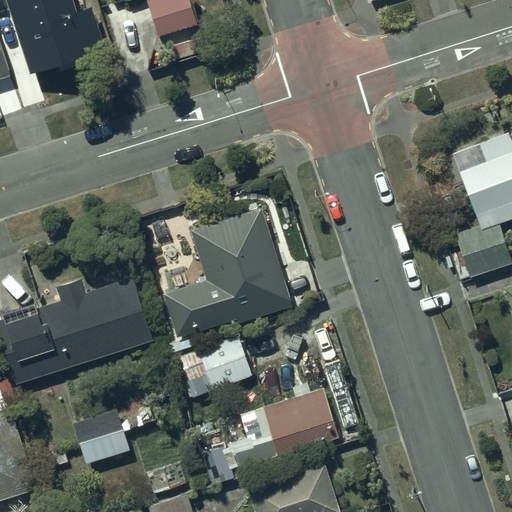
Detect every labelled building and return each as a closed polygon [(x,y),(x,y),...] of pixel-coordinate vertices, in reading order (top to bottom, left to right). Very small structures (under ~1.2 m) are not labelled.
[(3,0),(26,68),(45,62),(48,70),(74,61),(71,53),(99,43),(88,11),(74,16),(68,0),(3,0)] [(188,0),(143,0),(155,36),(195,23),(188,0)] [(0,46),(0,76),(9,74),(0,46)] [(511,212),(511,146),(505,128),(448,149),(474,221),(451,229),(467,275),(508,260),(493,219),(511,212)] [(259,206),(187,229),(202,277),(177,285),(159,291),(173,336),(234,317),(235,321),(289,305),(259,206)] [(52,285),(57,300),(0,318),(0,341),(14,383),(151,338),(130,275),(85,290),(80,276),(52,285)] [(237,334),(177,355),(186,380),(204,374),(209,389),(251,374),(237,334)] [(321,384),(260,402),(260,404),(237,411),(241,427),(227,431),(231,443),(229,443),(235,465),(336,436),(321,384)] [(0,499),(34,489),(8,406),(5,407),(0,391),(0,499)] [(116,408),(71,421),(84,463),(129,449),(116,408)] [(63,447),(33,456),(38,471),(67,461),(63,447)] [(184,459),(145,470),(152,491),(186,480),(184,474),(188,473),(184,459)] [(322,460),(244,485),(252,511),(331,511),(338,510),(322,460)] [(191,511),(184,491),(145,503),(147,511),(191,511)]
